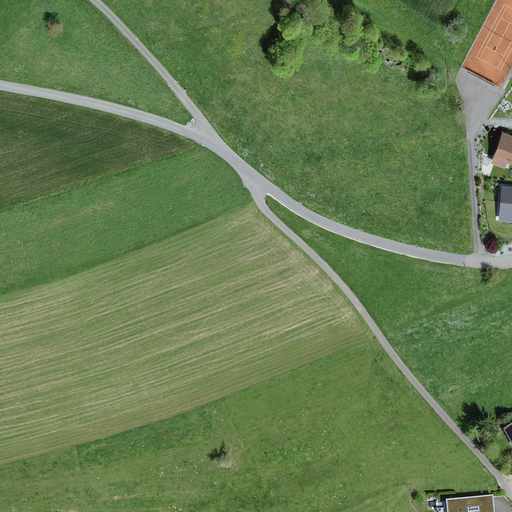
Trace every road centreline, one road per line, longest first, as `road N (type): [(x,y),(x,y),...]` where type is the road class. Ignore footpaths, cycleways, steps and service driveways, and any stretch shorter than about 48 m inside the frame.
road 1 (residential): [(253,177),(267,213),(349,292),(396,360),(507,487)]
road 2 (residential): [(511,261),(440,257),(372,240),(320,221),(253,177)]
road 3 (unclassified): [(0,84),(148,117),(207,141)]
road 4 (unclassified): [(94,0),(178,91),(207,141)]
